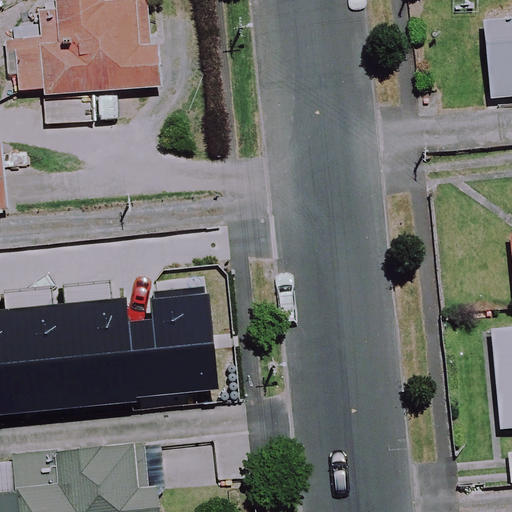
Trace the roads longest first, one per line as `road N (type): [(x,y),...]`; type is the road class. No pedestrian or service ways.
road 1 (residential): [(310,0),(362,511)]
road 2 (unknown): [(350,396),(0,425)]
